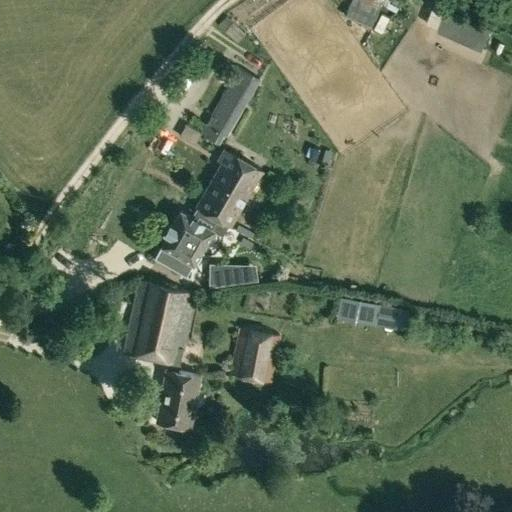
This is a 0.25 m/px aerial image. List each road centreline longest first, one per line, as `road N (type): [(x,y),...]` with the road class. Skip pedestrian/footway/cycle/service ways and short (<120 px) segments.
road 1 (residential): [(0,290),(93,155),(230,0)]
road 2 (residential): [(0,334),(139,379)]
